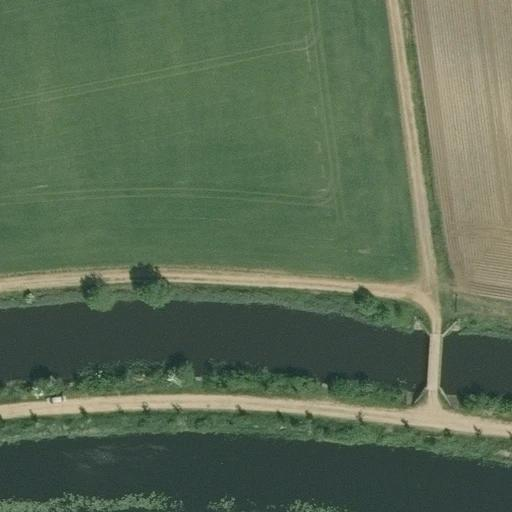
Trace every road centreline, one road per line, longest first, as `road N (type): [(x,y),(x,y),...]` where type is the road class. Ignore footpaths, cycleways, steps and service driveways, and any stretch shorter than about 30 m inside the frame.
road 1 (track): [(0,413),(148,402),(433,419)]
road 2 (track): [(430,295),(173,275),(0,286)]
road 3 (track): [(430,295),(392,0)]
road 4 (track): [(433,419),(430,295)]
